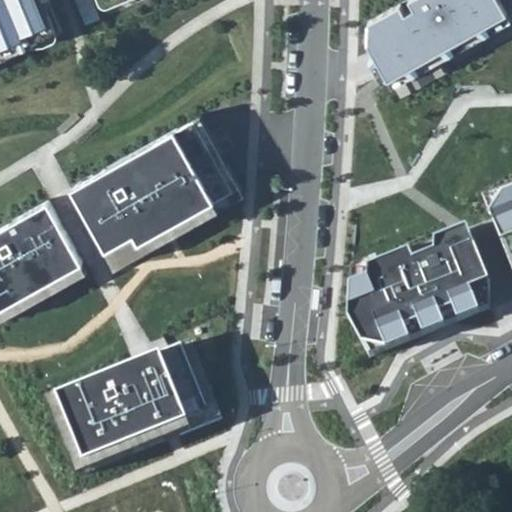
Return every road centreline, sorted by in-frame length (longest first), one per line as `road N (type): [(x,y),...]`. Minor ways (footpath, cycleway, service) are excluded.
road 1 (residential): [(321,0),(287,397)]
road 2 (residential): [(331,482),(377,465),(511,366)]
